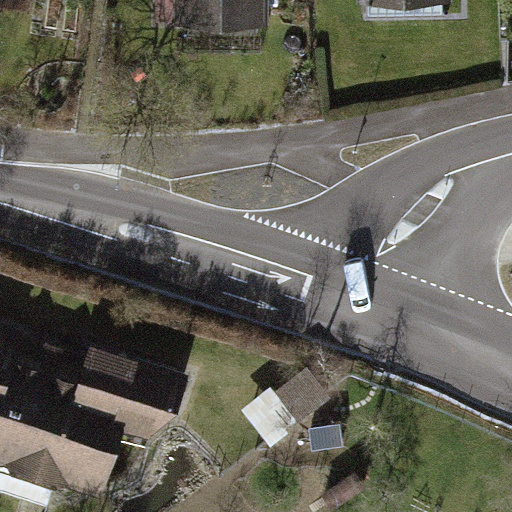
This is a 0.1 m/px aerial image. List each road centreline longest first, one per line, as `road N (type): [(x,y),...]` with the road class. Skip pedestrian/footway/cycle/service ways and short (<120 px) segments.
road 1 (secondary): [(0,192),(365,306)]
road 2 (secondary): [(365,306),(386,250),(418,203),(511,152)]
road 3 (secondary): [(365,306),(511,353)]
